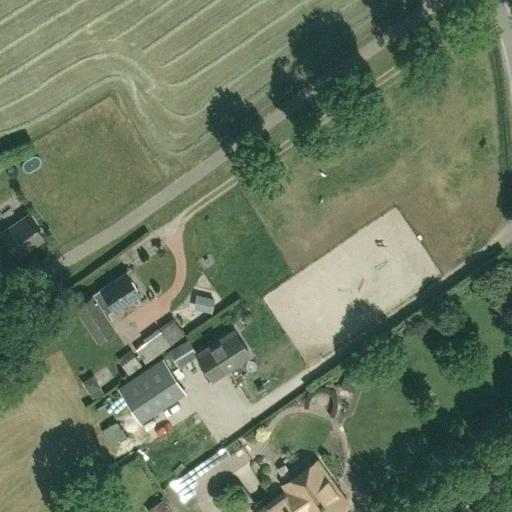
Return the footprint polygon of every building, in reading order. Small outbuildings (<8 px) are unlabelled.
[(43,238),(27,214),(0,232),(0,231),(0,255),(5,263),(16,255),(17,256),(43,238)] [(113,311),(140,294),(126,272),(99,289),(99,290),(91,296),(74,307),(97,341),(114,330),(102,312),(110,307),(113,311)] [(14,324),(25,340),(25,341),(55,321),(44,304),(14,323),(14,324)] [(145,363),(182,337),(172,322),(135,349),(145,363)] [(224,371),(249,356),(233,330),(208,346),(212,353),(200,360),(212,379),(224,371)] [(198,356),(187,339),(168,351),(178,368),(198,356)] [(118,360),(128,374),(140,365),(131,351),(118,360)] [(185,393),(162,358),(117,388),(140,423),(185,393)] [(332,511),(344,504),(314,462),(283,484),(287,490),(255,511),(332,511)] [(157,511),(180,511),(170,497),(155,507),(157,511)]
